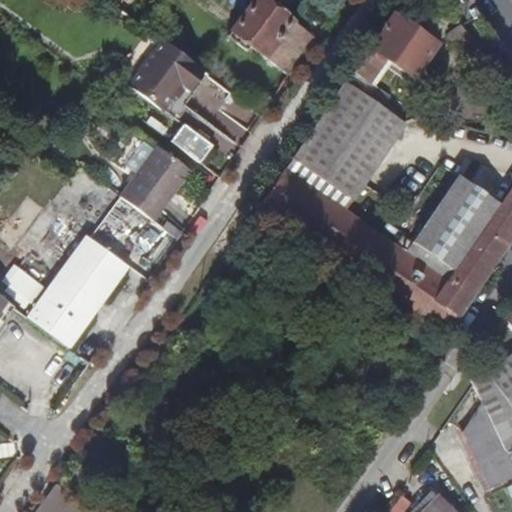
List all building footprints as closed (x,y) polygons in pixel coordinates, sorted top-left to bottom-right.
[(285,79),(312,40),(260,0),(250,0),(223,37),(240,51),(244,47),(285,79)] [(412,260),(343,213),(406,123),(368,96),(374,87),(366,81),(383,57),(410,77),(432,44),(390,14),(257,208),(443,336),(511,234),(511,184),(498,205),(465,183),(412,260)] [(462,58),(476,46),(461,25),(446,35),(462,58)] [(197,71),(154,38),(120,82),(153,108),(163,96),(172,85),(175,88),(181,92),(197,71)] [(167,98),(175,88),(172,85),(163,96),(167,98)] [(193,163),(206,144),(176,122),(163,140),(193,163)] [(147,222),(183,173),(149,148),(112,197),(147,222)] [(124,276),(82,244),(70,260),(113,293),(124,276)] [(66,357),(113,293),(70,260),(23,325),(66,357)] [(511,347),(487,365),(470,377),(473,384),(484,406),(506,451),(511,446),(511,347)] [(511,463),(506,451),(484,406),(463,437),(490,492),(511,481),(511,463)] [(77,511),(84,503),(57,484),(56,485),(55,486),(54,485),(34,511),(35,511),(77,511)] [(450,511),(438,499),(425,511),(450,511)]
